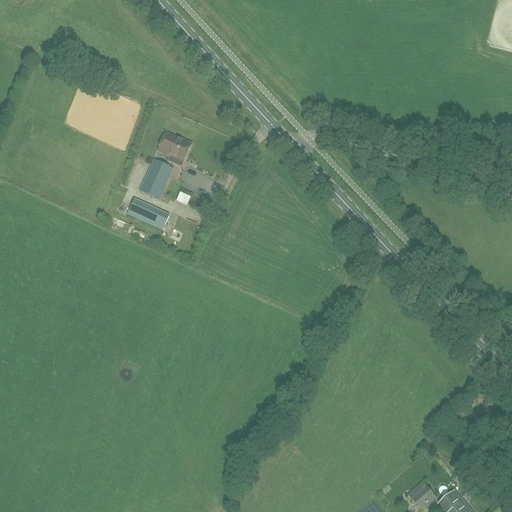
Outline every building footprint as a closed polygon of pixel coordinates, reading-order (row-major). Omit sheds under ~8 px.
[(158,152),(169,157),(183,163),(192,145),(183,141),(182,143),(166,136),(158,152)] [(173,170),(154,161),(140,192),(159,201),(173,170)] [(180,193),(177,200),(187,206),(191,198),(180,193)] [(163,231),(169,217),(134,201),(128,215),(163,231)] [(441,511),(445,509),(441,504),(440,505),(436,500),(426,488),(420,493),(417,490),(409,496),(422,511),(429,505),(430,506),(432,507),(433,506),(435,508),(435,509),(438,511),(441,511)] [(471,511),(455,492),(454,492),(441,504),(445,509),(441,511),(471,511)]
